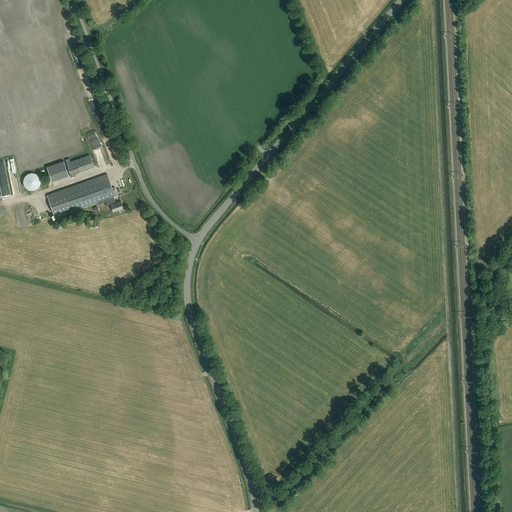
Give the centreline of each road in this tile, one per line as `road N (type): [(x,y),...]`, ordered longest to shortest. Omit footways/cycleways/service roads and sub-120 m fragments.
road 1 (unclassified): [(198,242),(400,0)]
road 2 (unclassified): [(255,511),(189,308),(198,242)]
road 3 (unclassified): [(198,242),(145,190),(74,0)]
